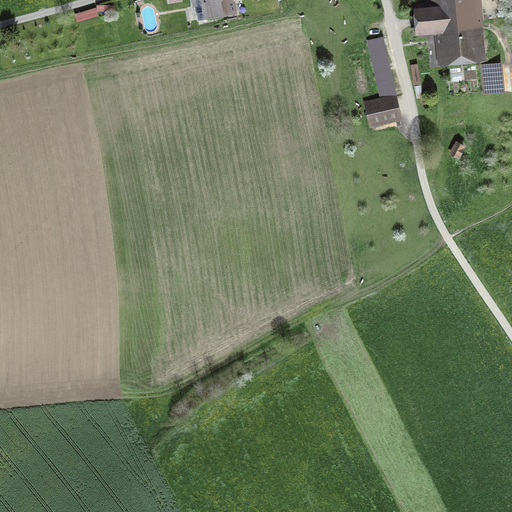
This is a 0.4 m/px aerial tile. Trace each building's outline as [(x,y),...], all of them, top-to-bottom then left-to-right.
[(233,0),(192,0),(194,6),(198,6),(200,18),(236,14),(233,0)] [(443,29),(446,58),(477,55),(474,21),(483,20),(480,0),(425,0),(426,3),(414,5),(417,32),(419,32),(419,36),(424,35),(424,32),(443,29)] [(94,12),(73,17),(76,27),(96,22),(94,12)] [(395,98),(381,39),(369,42),(382,100),(395,98)] [(418,86),(416,66),(410,67),(413,87),(418,86)] [(501,87),(499,67),(485,68),(488,88),(501,87)] [(399,116),(395,98),(382,100),(367,104),(371,122),(399,116)] [(459,158),(465,148),(457,144),(452,154),(459,158)]
